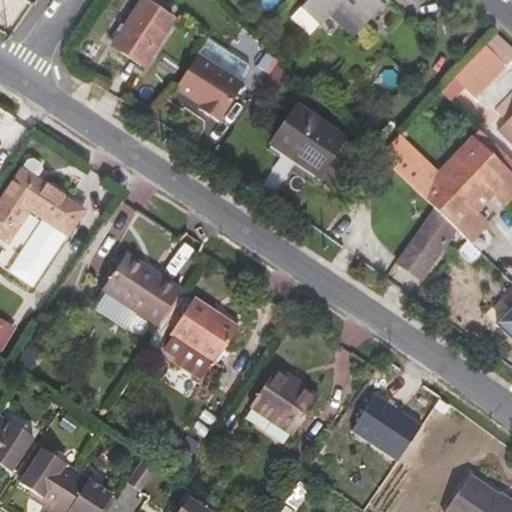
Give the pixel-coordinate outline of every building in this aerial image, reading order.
[(175,19),(145,0),(141,0),(111,47),(143,68),(175,19)] [(359,31),(387,0),(308,0),(293,16),(313,36),(338,10),(359,31)] [(198,55),(176,89),(208,110),(205,114),(219,123),(244,85),(198,55)] [(345,138),(298,105),(270,145),(317,178),(345,138)] [(511,115),(497,131),(511,146),(511,115)] [(503,205),(511,196),(511,176),(471,138),(470,140),(437,174),(397,137),(379,156),(420,195),(434,209),(456,229),(460,233),(468,241),(468,242),(486,223),(475,213),(492,195),(503,205)] [(27,161),(21,170),(0,202),(0,237),(8,243),(29,210),(45,220),(67,236),(83,212),(34,179),(40,170),(39,164),(33,160),(27,161)] [(434,209),(396,264),(421,280),(456,229),(434,209)] [(67,236),(45,220),(18,260),(41,275),(67,236)] [(472,265),(482,254),(468,242),(468,241),(457,251),(472,265)] [(126,253),(122,259),(151,278),(154,272),(126,253)] [(181,291),(182,290),(154,272),(151,278),(122,259),(102,290),(106,293),(135,312),(157,327),(181,291)] [(124,330),(135,312),(106,293),(95,310),(124,330)] [(239,328),(194,298),(169,336),(214,366),(239,328)] [(511,309),(498,324),(511,337),(511,309)] [(0,353),(3,356),(19,330),(0,318),(0,353)] [(319,397),(289,376),(290,374),(278,366),(249,407),(292,437),(319,397)] [(34,439),(0,416),(0,466),(11,473),(34,439)] [(51,511),(78,472),(42,449),(19,484),(31,491),(42,499),(39,503),(51,511)] [(153,468),(142,461),(127,483),(139,491),(153,468)] [(102,511),(113,495),(78,472),(51,511),(102,511)] [(498,495),(469,475),(443,511),(511,511),(511,501),(500,493),(498,495)] [(309,487),(299,480),(285,503),(294,509),(309,487)] [(42,499),(31,491),(27,496),(39,503),(42,499)] [(208,511),(188,498),(180,509),(178,511),(208,511)]
